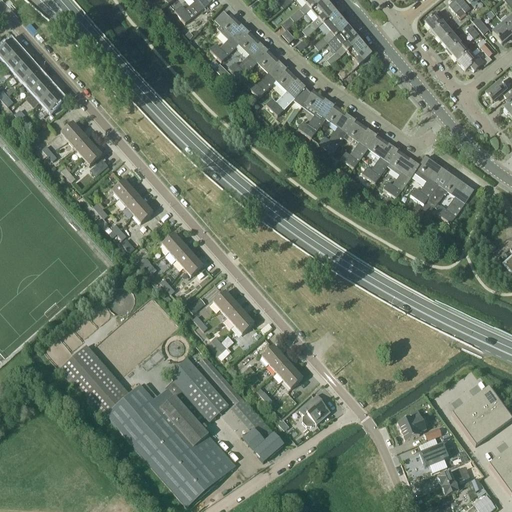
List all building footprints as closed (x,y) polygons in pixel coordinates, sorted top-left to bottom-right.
[(184,26),(215,0),(214,0),(189,0),(192,4),(184,11),(180,8),(173,14),(184,26)] [(300,0),(305,6),(290,18),(294,23),(309,10),(321,0),(300,0)] [(317,20),(302,33),(306,37),(321,24),(334,14),(322,0),(321,0),(309,10),(310,11),(317,20)] [(464,15),(469,10),(460,0),(457,0),(454,3),(460,10),(464,15)] [(511,12),(511,11),(511,2),(510,0),(503,0),(502,1),(511,12)] [(455,15),(460,10),(454,3),(449,8),(455,15)] [(459,19),(464,15),(460,10),(455,15),(459,19)] [(443,25),(446,23),(438,13),(424,25),(432,34),(443,25)] [(216,46),(209,53),(221,64),(235,49),(238,46),(249,35),(230,17),(228,19),(223,14),(214,23),(219,28),(216,31),(227,42),(219,50),(216,46)] [(329,33),(313,46),(318,53),(327,45),(334,39),(333,39),(346,28),(334,14),(321,24),(329,33)] [(473,26),(479,21),(475,17),(470,22),(473,26)] [(511,36),(511,35),(511,17),(508,21),(505,18),(500,22),(502,25),(511,36)] [(482,37),(488,32),(479,21),(473,26),(482,37)] [(451,35),(443,25),(432,34),(440,44),(451,35)] [(500,46),(511,36),(502,25),(491,35),(500,46)] [(474,32),(473,31),(471,27),(465,32),(469,36),(474,32)] [(334,39),(327,45),(334,53),(339,59),(345,53),(358,42),(346,28),(333,39),(334,39)] [(472,41),(478,36),(474,32),(469,36),(472,41)] [(188,34),(183,38),(187,43),(192,39),(188,34)] [(234,64),(228,71),(239,82),(256,64),(267,53),(249,35),(238,46),(235,49),(246,60),(238,68),(234,64)] [(448,54),(459,45),(451,35),(440,44),(448,54)] [(487,59),(493,54),(482,41),(476,46),(480,50),(487,59)] [(296,48),(294,49),(298,53),(306,46),(302,42),(296,48)] [(352,61),(337,75),(341,80),(370,56),(358,42),(345,53),(352,61)] [(0,58),(5,65),(19,53),(10,43),(0,52),(0,58)] [(456,64),(467,54),(459,45),(448,54),(456,64)] [(467,54),(456,64),(464,73),(468,70),(472,74),(482,66),(477,61),(469,52),(467,54)] [(14,75),(28,63),(19,53),(5,65),(14,75)] [(253,82),(246,89),(258,100),(275,83),(286,71),(267,53),(256,64),(267,75),(257,86),(253,82)] [(212,62),(209,66),(214,71),(218,67),(212,62)] [(23,85),(36,73),(28,63),(14,75),(23,85)] [(272,101),(265,107),(276,118),(291,103),(300,109),(310,95),(304,89),(286,71),(275,83),(286,93),(275,104),(272,101)] [(32,95),(45,83),(36,73),(23,85),(32,95)] [(511,94),(511,78),(510,80),(511,81),(511,86),(505,92),(498,84),(484,95),(491,104),(501,96),(505,101),(511,94)] [(232,81),(228,85),(232,89),(236,85),(232,81)] [(40,104),(54,92),(45,83),(32,95),(40,104)] [(7,99),(12,95),(9,91),(4,95),(2,93),(0,94),(0,101),(1,103),(7,98),(7,99)] [(49,114),(63,102),(54,92),(40,104),(49,114)] [(303,123),(298,131),(311,140),(325,120),(333,108),(312,93),(310,95),(300,109),(309,116),(313,118),(308,126),(303,123)] [(13,105),(7,99),(7,98),(1,103),(7,110),(13,105)] [(510,120),(511,118),(511,101),(502,110),(510,120)] [(325,138),(319,146),(332,155),(346,135),(354,123),(333,108),(325,120),(337,129),(329,141),(325,138)] [(299,112),(297,110),(295,112),(294,112),(286,123),(289,125),(299,112)] [(19,123),(25,118),(19,112),(13,117),(19,123)] [(24,128),(29,124),(25,118),(19,123),(24,128)] [(345,153),(340,161),(353,170),(367,150),(375,137),(354,123),(346,135),(358,144),(350,156),(345,153)] [(67,143),(79,133),(72,125),(60,135),(67,143)] [(75,152),(86,141),(79,133),(67,143),(75,152)] [(367,168),(361,176),(374,185),(388,165),(397,152),(375,137),(367,150),(379,158),(370,171),(367,168)] [(82,160),(93,149),(86,141),(75,152),(82,160)] [(45,148),(42,152),(47,157),(51,154),(45,148)] [(89,168),(101,157),(93,149),(82,160),(89,168)] [(388,183),(382,191),(395,200),(412,175),(415,171),(418,167),(397,152),(388,165),(385,169),(395,176),(398,178),(392,186),(388,183)] [(52,163),(56,160),(51,154),(47,157),(47,158),(52,163)] [(414,190),(409,197),(422,206),(425,203),(445,174),(423,159),(418,167),(415,171),(412,175),(424,184),(418,192),(414,190)] [(101,163),(90,173),(95,179),(106,169),(101,163)] [(69,175),(71,173),(66,168),(64,170),(64,169),(60,172),(65,178),(69,175)] [(445,174),(425,203),(433,209),(443,195),(444,196),(446,192),(453,197),(444,210),(439,206),(433,214),(449,225),(472,193),(445,174)] [(71,184),(74,181),(69,175),(65,178),(71,184)] [(118,201),(130,190),(123,182),(111,193),(118,201)] [(126,209),(138,199),(130,190),(118,201),(126,209)] [(388,207),(392,201),(388,198),(384,204),(388,207)] [(133,217),(145,207),(138,199),(126,209),(133,217)] [(98,215),(102,212),(96,206),(92,209),(98,215)] [(417,215),(421,209),(416,206),(412,212),(417,215)] [(140,225),(152,215),(145,207),(133,217),(140,225)] [(103,221),(107,217),(102,212),(98,215),(103,221)] [(116,236),(120,232),(115,226),(111,230),(113,232),(116,236)] [(122,242),(125,238),(120,232),(116,236),(117,236),(122,242)] [(168,254),(180,244),(173,236),(161,246),(168,254)] [(484,237),(480,241),(491,253),(495,250),(484,237)] [(125,242),(121,246),(129,255),(134,251),(125,242)] [(176,262),(187,252),(180,244),(168,254),(176,262)] [(511,274),(511,254),(508,250),(497,260),(510,276),(511,274)] [(183,271),(195,260),(187,252),(176,262),(183,271)] [(146,270),(150,266),(145,260),(141,264),(146,270)] [(190,279),(202,268),(195,260),(183,271),(190,279)] [(150,266),(146,270),(147,270),(149,273),(152,276),(155,272),(150,266)] [(165,291),(169,287),(163,281),(160,285),(165,291)] [(170,297),(174,293),(169,287),(165,291),(170,297)] [(220,312),(231,302),(224,293),(212,304),(220,312)] [(180,299),(176,302),(181,307),(184,304),(180,299)] [(192,317),(204,306),(199,300),(187,311),(192,317)] [(227,320),(239,310),(231,302),(220,312),(227,320)] [(234,328),(246,318),(239,310),(227,320),(234,328)] [(197,327),(201,324),(196,318),(192,321),(197,327)] [(241,336),(253,326),(246,318),(234,328),(241,336)] [(203,333),(206,330),(201,324),(197,327),(203,333)] [(216,348),(220,345),(215,339),(211,342),(216,348)] [(229,355),(225,351),(220,345),(216,348),(212,353),(220,363),(229,355)] [(84,348),(56,372),(100,422),(105,418),(118,432),(185,510),(200,497),(234,468),(197,426),(204,419),(208,424),(227,407),(186,360),(168,377),(173,383),(165,390),(166,391),(151,403),(137,387),(131,392),(132,393),(127,397),(84,348)] [(267,367),(280,356),(273,348),(260,359),(267,367)] [(275,375),(287,364),(280,356),(267,367),(275,375)] [(206,361),(199,367),(235,408),(242,402),(206,361)] [(282,383),(295,373),(287,364),(275,375),(282,383)] [(246,382),(249,379),(244,373),(240,376),(245,382),(246,382)] [(289,392),(302,381),(295,373),(282,383),(289,392)] [(251,388),(255,385),(249,379),(246,382),(245,382),(242,385),(247,389),(249,386),(251,388)] [(488,390),(451,417),(474,449),(511,422),(488,390)] [(264,403),(268,400),(262,394),(259,397),(264,403)] [(319,404),(320,403),(316,398),(298,413),(302,418),(301,419),(301,424),(304,428),(310,429),(313,426),(314,427),(328,414),(319,404)] [(269,409),(273,406),(268,400),(264,403),(269,409)] [(263,465),(282,448),(242,402),(235,408),(230,412),(250,434),(242,441),(263,465)] [(411,419),(396,425),(404,443),(418,437),(418,436),(425,432),(423,427),(426,425),(424,420),(420,421),(419,418),(412,421),(411,419)] [(440,438),(437,430),(423,436),(426,444),(440,438)] [(441,447),(418,456),(424,470),(447,461),(441,447)] [(511,449),(487,467),(511,499),(511,498),(511,449)] [(467,466),(469,472),(472,471),(469,463),(466,463),(461,465),(463,468),(467,466)] [(436,480),(440,490),(474,475),(472,471),(469,472),(466,473),(466,474),(459,477),(456,472),(449,475),(436,480)] [(476,480),(475,476),(474,475),(440,490),(444,499),(457,494),(461,492),(462,490),(463,489),(463,487),(470,484),(470,483),(476,480)]
